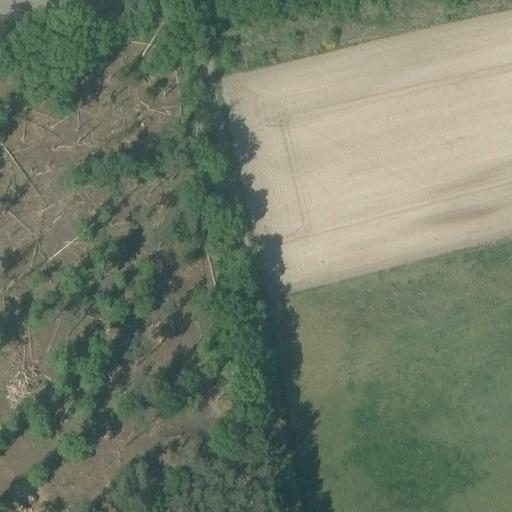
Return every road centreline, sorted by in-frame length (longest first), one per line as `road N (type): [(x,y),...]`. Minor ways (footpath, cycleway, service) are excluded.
road 1 (track): [(287,511),(193,10)]
road 2 (track): [(0,41),(193,10)]
